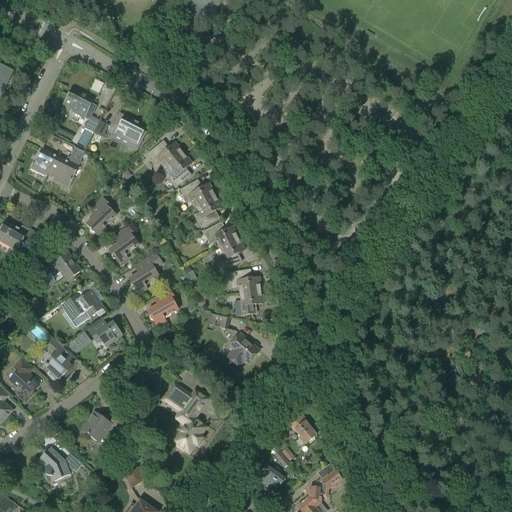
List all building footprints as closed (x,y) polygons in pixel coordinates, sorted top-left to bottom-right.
[(185,0),(180,8),(205,26),(222,0),(185,0)] [(98,18),(103,21),(107,13),(102,11),(98,18)] [(0,97),(8,81),(4,79),(9,70),(0,65),(0,58),(0,59),(0,58),(0,97)] [(84,129),(93,133),(100,121),(91,117),(97,107),(91,104),(93,101),(70,89),(67,96),(68,96),(63,108),(84,119),(85,117),(89,119),(84,129)] [(120,113),(114,125),(119,127),(115,135),(131,142),(127,149),(133,152),(137,145),(146,128),(124,117),(125,116),(120,113)] [(100,121),(94,134),(103,138),(109,126),(100,121)] [(162,162),(166,167),(183,154),(179,150),(180,149),(175,143),(167,150),(161,143),(147,155),(156,166),(162,162)] [(84,155),(85,154),(85,153),(75,148),(72,153),(82,159),(84,155)] [(34,162),(31,169),(45,177),(46,174),(47,175),(56,157),(42,150),(36,163),(34,162)] [(56,157),(47,175),(54,178),(53,181),(61,185),(62,182),(69,186),(82,159),(72,153),(69,159),(72,160),(70,164),(66,161),(56,157)] [(183,154),(161,172),(175,189),(189,178),(183,171),(192,164),(187,158),(186,158),(183,154)] [(196,207),(215,197),(212,192),(213,191),(209,184),(200,190),(195,182),(179,191),(187,204),(190,202),(193,209),(196,207)] [(215,197),(196,207),(200,213),(194,217),(201,229),(217,220),(212,213),(222,207),(218,200),(217,201),(215,197)] [(90,212),(95,217),(87,225),(91,229),(90,231),(92,233),(95,233),(99,238),(107,231),(104,228),(105,228),(104,227),(116,216),(110,210),(112,208),(103,199),(90,212)] [(148,201),(143,204),(146,209),(151,206),(148,201)] [(6,222),(0,231),(0,241),(17,251),(20,246),(28,250),(37,235),(22,226),(20,230),(6,222)] [(216,242),(219,249),(238,239),(235,235),(237,234),(233,227),(223,232),(219,224),(203,233),(210,246),(216,242)] [(139,246),(134,239),(136,237),(129,228),(114,238),(118,244),(109,251),(112,255),(112,257),(113,260),(116,260),(120,265),(128,259),(126,257),(127,256),(126,255),(139,246)] [(171,238),(166,241),(169,247),(175,244),(171,238)] [(238,239),(219,249),(223,256),(217,259),(220,264),(212,268),(215,275),(223,271),(223,272),(239,263),(235,256),(245,250),(241,243),(240,244),(238,239)] [(46,259),(39,267),(42,273),(46,280),(51,276),(53,279),(61,273),(67,281),(81,271),(68,254),(51,266),(46,259)] [(129,280),(132,285),(131,287),(133,289),(135,290),(139,295),(147,290),(146,287),(146,286),(159,277),(154,270),(163,265),(156,255),(135,268),(138,274),(129,280)] [(239,287),(240,294),(260,291),(260,286),(261,286),(260,278),(249,280),(248,271),(230,273),(232,288),(239,287)] [(82,290),(60,306),(76,328),(96,313),(99,317),(107,312),(100,302),(103,300),(104,298),(102,295),(100,295),(96,298),(92,292),(86,296),(82,290)] [(178,310),(174,302),(176,301),(170,291),(154,300),(158,306),(148,311),(150,316),(150,318),(151,321),(153,321),(157,327),(166,322),(164,319),(165,319),(164,318),(178,310)] [(260,291),(240,294),(241,302),(234,303),(236,317),(254,315),(253,306),(264,304),(262,296),(261,297),(260,291)] [(20,310),(14,305),(6,314),(3,318),(9,323),(20,310)] [(21,310),(15,316),(21,321),(26,315),(21,310)] [(38,317),(32,311),(28,316),(34,321),(38,317)] [(207,325),(227,330),(230,317),(210,313),(207,325)] [(97,344),(102,341),(106,347),(122,336),(113,323),(103,330),(99,324),(89,332),(97,344)] [(76,353),(92,341),(84,331),(69,343),(76,353)] [(227,358),(230,360),(238,368),(244,361),(249,364),(259,351),(240,334),(229,347),(233,351),(227,358)] [(45,366),(51,371),(49,373),(49,376),(54,380),(56,380),(58,378),(59,379),(70,368),(68,366),(68,364),(69,364),(61,357),(66,351),(51,338),(43,347),(54,356),(45,366)] [(39,386),(28,375),(32,371),(22,361),(15,369),(19,373),(10,382),(20,392),(17,396),(24,402),(25,401),(27,400),(33,395),(32,393),(39,386)] [(136,362),(131,367),(136,372),(141,367),(136,362)] [(175,384),(166,397),(182,408),(180,412),(175,419),(186,426),(174,442),(189,453),(195,445),(198,447),(204,439),(200,436),(206,428),(200,424),(201,422),(193,417),(206,398),(195,390),(191,396),(175,384)] [(3,402),(7,397),(0,390),(0,423),(1,424),(13,411),(3,402)] [(97,442),(99,443),(112,425),(94,413),(81,431),(91,438),(92,440),(95,442),(97,442)] [(300,439),(297,442),(300,446),(305,442),(306,444),(316,436),(305,423),(306,421),(301,415),(289,425),(300,439)] [(123,426),(115,430),(123,443),(130,439),(123,426)] [(83,465),(71,454),(64,461),(50,448),(38,461),(46,468),(45,468),(45,471),(45,473),(46,475),(48,476),(51,476),(51,477),(52,477),(54,481),(70,475),(70,474),(73,470),(76,472),(83,465)] [(282,453),(290,462),(295,458),(287,449),(282,453)] [(274,455),(286,469),(290,465),(279,451),(274,455)] [(134,464),(123,472),(132,487),(144,480),(134,464)] [(308,497),(297,507),(301,511),(321,511),(317,507),(321,504),(322,497),(327,498),(328,490),(342,480),(331,464),(317,474),(321,479),(316,483),(316,489),(309,488),(308,497)] [(263,472),(258,479),(274,491),(279,484),(281,485),(285,480),(266,466),(262,471),(263,472)] [(248,468),(245,472),(250,476),(253,471),(248,468)] [(0,511),(6,511),(8,511),(9,511),(10,511),(15,505),(0,495),(0,511)] [(126,511),(154,511),(140,502),(136,508),(131,505),(126,511)]
